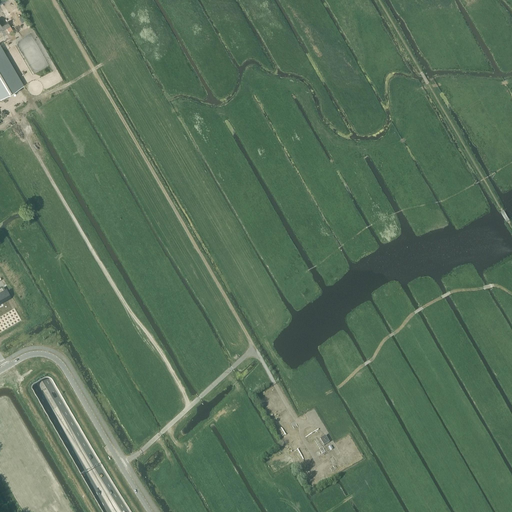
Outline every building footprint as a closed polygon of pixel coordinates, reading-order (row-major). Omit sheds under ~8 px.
[(0,21),(0,32),(1,32),(4,37),(5,36),(14,31),(10,24),(8,21),(2,25),(0,21)] [(0,99),(24,85),(0,43),(0,99)] [(0,302),(8,298),(8,297),(7,295),(4,291),(3,289),(3,288),(0,289),(0,302)] [(325,436),(320,439),(324,446),(329,443),(325,436)] [(31,452),(4,468),(10,478),(37,462),(31,452)]
